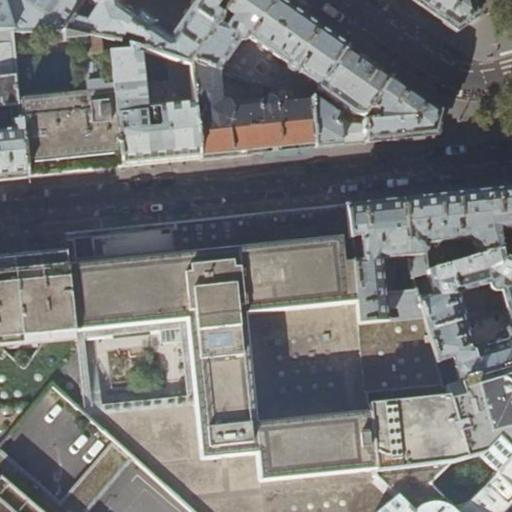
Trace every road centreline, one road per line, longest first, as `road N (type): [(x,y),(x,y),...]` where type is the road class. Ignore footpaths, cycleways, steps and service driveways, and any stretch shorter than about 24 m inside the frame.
road 1 (residential): [(511,154),(0,208)]
road 2 (residential): [(347,0),(460,74),(511,74)]
